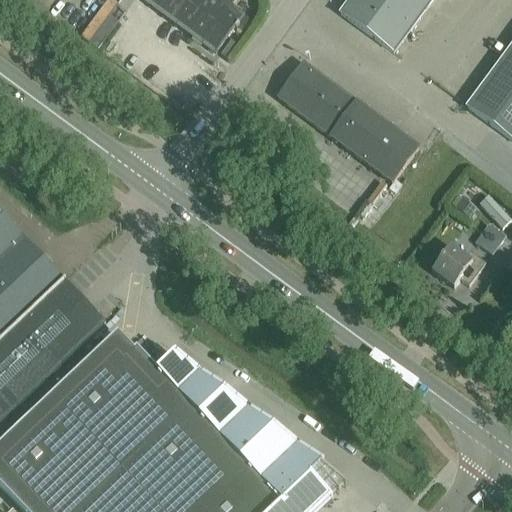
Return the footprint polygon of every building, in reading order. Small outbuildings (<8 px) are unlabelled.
[(195,0),(140,0),(163,17),(174,1),(183,7),(187,1),(192,5),(195,0)] [(234,0),(195,0),(192,5),(187,1),(183,7),(174,1),(163,17),(215,55),(234,30),(236,31),(239,27),(237,25),(242,18),(229,9),(235,1),(234,0)] [(351,0),(340,16),(393,55),(434,0),(351,0)] [(511,47),(467,110),(511,143),(511,47)] [(277,101),(303,66),(280,49),(251,88),(270,103),(274,98),(277,101)] [(340,148),(366,113),(356,105),(355,105),(303,66),(277,101),(330,140),(340,148)] [(418,151),(366,113),(340,148),(392,186),(418,151)] [(0,344),(64,283),(0,215),(0,344)] [(488,226),(473,240),(495,263),(510,249),(488,226)] [(470,255),(466,261),(450,250),(432,275),(453,291),(459,283),(468,290),(485,266),(470,255)] [(64,283),(0,344),(0,425),(60,368),(105,326),(104,325),(64,283)] [(330,500),(336,494),(344,486),(337,481),(322,470),(323,469),(174,359),(158,374),(136,351),(134,353),(118,336),(96,357),(0,447),(0,489),(21,511),(319,511),(331,501),(330,500)]
